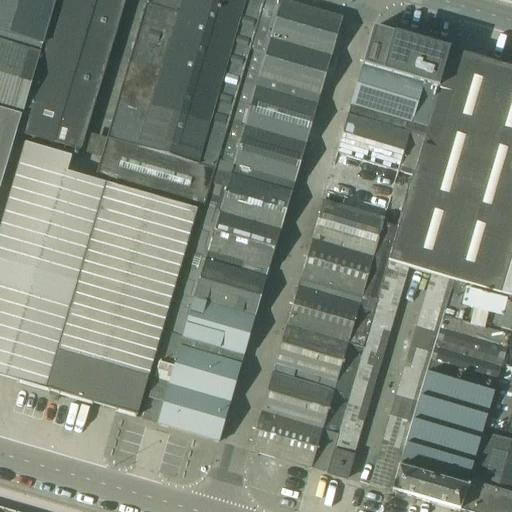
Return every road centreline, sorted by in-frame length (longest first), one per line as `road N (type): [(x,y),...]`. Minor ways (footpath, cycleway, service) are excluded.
road 1 (unclassified): [(366,0),(213,511)]
road 2 (unclassified): [(187,511),(0,455)]
